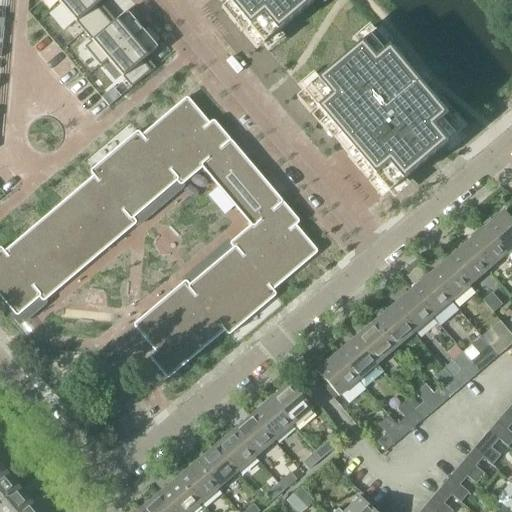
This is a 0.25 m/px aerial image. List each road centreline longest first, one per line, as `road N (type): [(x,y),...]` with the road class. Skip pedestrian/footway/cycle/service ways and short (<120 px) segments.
road 1 (residential): [(388,246),(115,469),(71,463),(0,377)]
road 2 (residential): [(388,246),(178,0)]
road 3 (residential): [(485,163),(388,246)]
